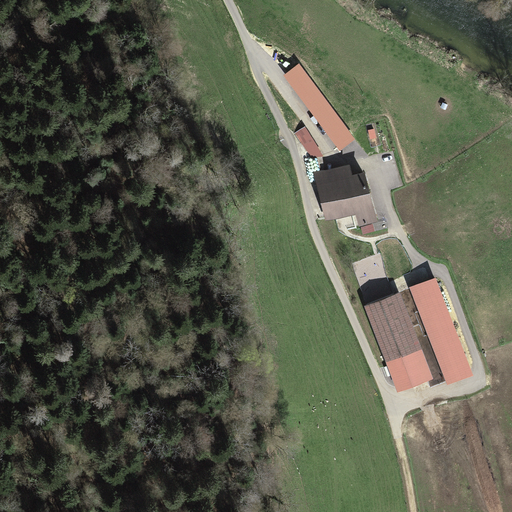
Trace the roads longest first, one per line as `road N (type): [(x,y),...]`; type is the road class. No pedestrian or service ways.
road 1 (unclassified): [(379,382),(315,235),(292,149),(224,0)]
road 2 (track): [(412,511),(379,382)]
